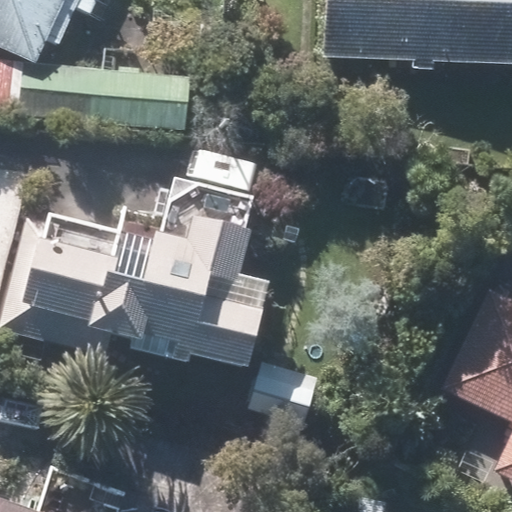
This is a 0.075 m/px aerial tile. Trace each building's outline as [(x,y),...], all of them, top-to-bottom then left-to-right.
[(0,0),(0,46),(39,65),(67,6),(94,18),(102,0),(0,0)] [(511,0),(315,0),(312,66),(407,71),(407,77),(436,78),(436,68),(511,71),(511,0)] [(191,75),(22,70),(21,124),(190,129),(191,75)] [(254,190),(174,177),(163,246),(17,223),(0,329),(0,332),(255,374),(269,285),(240,280),(254,190)] [(511,301),(489,290),(439,392),(511,428),(511,433),(481,496),(511,511),(511,301)] [(323,379),(265,364),(254,407),(312,422),(323,379)]
